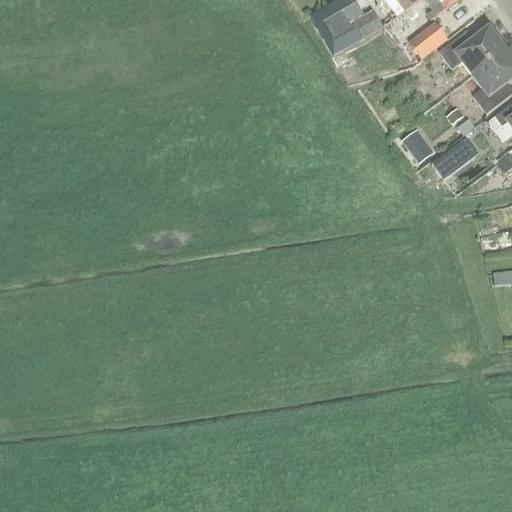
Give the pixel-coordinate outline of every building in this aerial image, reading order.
[(403,0),(411,9),(421,1),(423,0),(403,0)] [(423,0),(421,1),(431,14),(426,18),(430,24),(447,10),(448,12),(456,6),(455,4),(460,0),(423,0)] [(359,44),(365,41),(383,29),(371,11),(348,27),(359,44)] [(408,47),(414,55),(421,63),(446,43),(433,28),(408,47)] [(461,66),(471,79),(504,54),(488,32),(469,47),(462,37),(438,55),(452,73),(461,66)] [(511,82),(511,63),(504,54),(471,79),(482,93),(472,100),(486,118),(510,99),(502,90),(511,82)] [(511,132),(511,106),(494,120),(501,130),(507,126),(511,132)] [(452,128),(462,120),(456,112),(446,120),(452,128)] [(463,139),(474,130),(468,123),(457,131),(463,139)] [(400,144),(418,168),(434,156),(416,133),(400,144)] [(430,168),(442,184),(477,157),(465,141),(430,168)] [(511,170),(511,156),(496,169),(503,178),(511,170)] [(511,286),(511,274),(502,275),(504,288),(511,286)]
